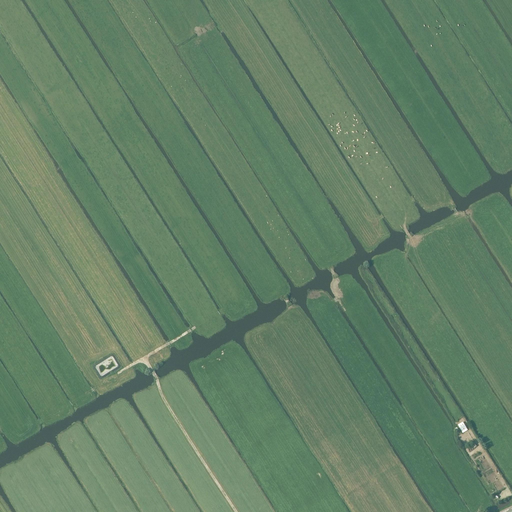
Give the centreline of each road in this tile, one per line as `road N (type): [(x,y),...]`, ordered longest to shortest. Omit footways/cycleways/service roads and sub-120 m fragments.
road 1 (track): [(17,411),(31,422),(145,357),(230,302),(221,289)]
road 2 (track): [(145,357),(160,397),(234,511)]
